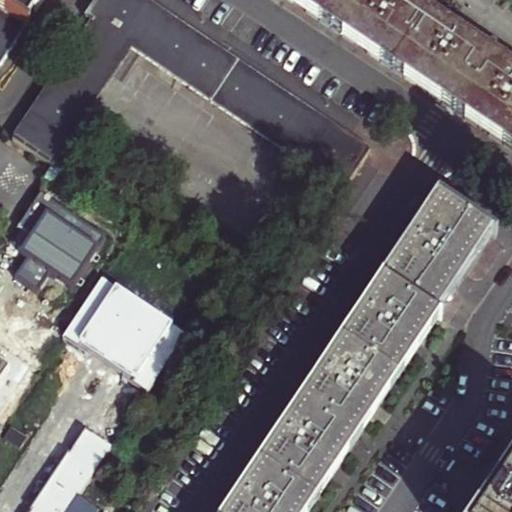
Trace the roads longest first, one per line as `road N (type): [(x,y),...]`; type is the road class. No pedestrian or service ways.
road 1 (residential): [(198,511),(450,135)]
road 2 (residential): [(394,511),(472,401),(481,326),(511,280)]
road 3 (residential): [(450,135),(248,0)]
